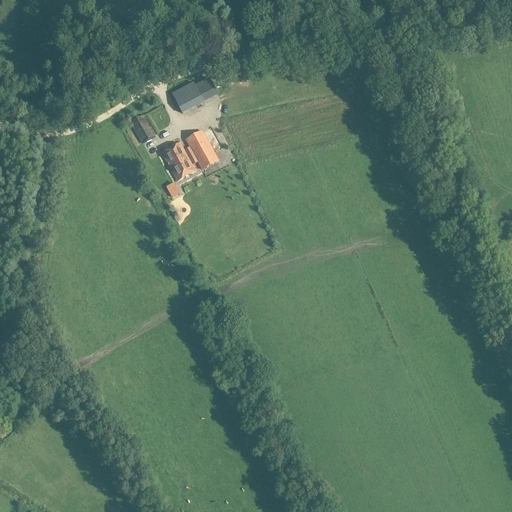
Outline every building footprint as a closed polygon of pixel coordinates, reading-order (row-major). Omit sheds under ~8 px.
[(185,121),(203,110),(201,106),(182,117),(185,121)] [(143,116),(131,123),(143,144),(155,137),(143,116)] [(181,144),(163,154),(178,181),(196,171),(193,166),(198,163),(202,170),(218,162),(202,132),(186,141),(190,148),(185,151),(181,144)] [(213,221),(205,224),(207,230),(231,222),(227,211),(211,217),(213,221)] [(228,251),(250,241),(244,228),(223,238),(228,251)] [(237,277),(269,262),(264,252),(232,266),(237,277)]
